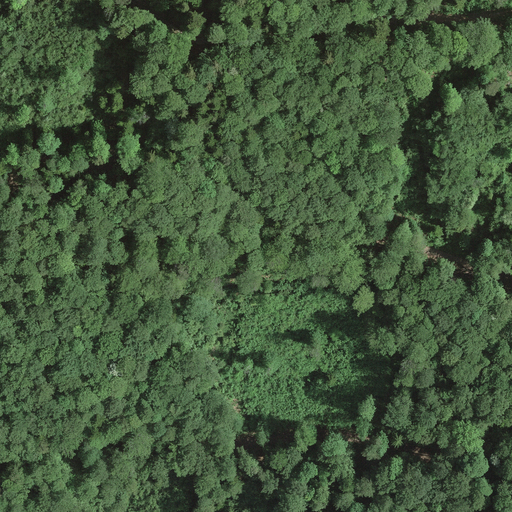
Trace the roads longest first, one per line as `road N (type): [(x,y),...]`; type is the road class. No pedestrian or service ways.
road 1 (track): [(511,276),(381,236),(317,227),(95,228),(0,218)]
road 2 (track): [(128,0),(219,42),(407,13),(511,11)]
